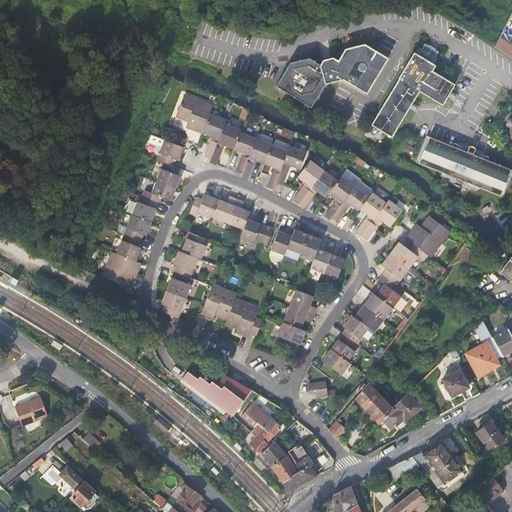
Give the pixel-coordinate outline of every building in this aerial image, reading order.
[(419,55),(436,61),(441,50),(423,43),(419,55)] [(387,59),(363,45),(343,49),(336,61),(320,65),(307,58),(287,63),(273,86),(309,107),(322,84),(341,80),(365,94),(387,59)] [(369,126),(376,131),(389,139),(417,93),(441,107),(452,87),(430,73),(433,67),(412,55),(412,54),(396,79),(396,80),(369,126)] [(185,125),(201,131),(204,126),(209,111),(212,105),(183,93),(174,115),(187,120),(185,125)] [(226,118),(209,111),(204,126),(201,131),(218,138),(224,122),(226,118)] [(511,122),(511,123),(507,121),(503,127),(507,130),(507,131),(506,135),(507,140),(508,143),(509,143),(511,146),(511,147),(511,122)] [(241,128),(224,122),(218,138),(216,142),(233,148),(240,130),(241,128)] [(233,148),(248,154),(255,137),(240,130),(233,148)] [(271,143),(255,137),(248,154),(247,156),(263,162),(271,143)] [(174,160),(178,160),(183,147),(163,139),(156,158),(162,161),(171,164),(174,160)] [(210,139),(203,155),(210,157),(215,145),(216,142),(210,139)] [(507,175),(425,141),(416,163),(498,196),(507,175)] [(287,149),(271,143),(263,162),(280,169),(281,165),(283,161),(287,149)] [(305,151),(289,144),(287,149),(283,161),(299,167),(305,151)] [(221,148),(215,145),(210,157),(208,161),(215,163),(221,148)] [(235,169),(241,172),(246,160),(247,156),(240,154),(235,169)] [(322,169),(309,159),(297,176),(310,186),(322,169)] [(252,163),(246,160),(241,172),(240,174),(239,176),(246,179),(252,163)] [(176,174),(179,167),(171,164),(162,161),(154,181),(175,189),(180,175),(176,174)] [(289,168),(281,165),(280,169),(279,172),(275,181),(282,184),(289,168)] [(337,180),(322,169),(310,186),(324,196),(328,191),(337,180)] [(266,186),(273,189),(275,181),(279,172),(272,170),(266,186)] [(355,185),(341,174),(337,180),(328,191),(343,202),(344,200),(355,185)] [(170,200),(175,189),(154,181),(150,192),(144,190),(141,196),(158,202),(160,196),(170,200)] [(292,199),(297,203),(307,189),(302,185),(292,199)] [(369,195),(355,185),(344,200),(358,210),(359,208),(369,195)] [(314,193),(307,189),(297,203),(303,207),(314,193)] [(385,201),(371,191),(369,195),(359,208),(373,218),(375,215),(385,201)] [(196,212),(210,217),(210,215),(217,198),(203,193),(201,199),(195,196),(189,212),(194,215),(196,212)] [(226,202),(217,198),(210,215),(226,222),(235,198),(228,195),(226,202)] [(150,221),(158,202),(141,196),(139,201),(137,201),(132,214),(139,217),(150,221)] [(242,200),(235,198),(226,222),(243,228),(247,218),(249,211),(240,207),(242,200)] [(375,215),(390,225),(394,221),(403,208),(388,198),(385,201),(375,215)] [(325,215),(330,219),(332,216),(340,205),(335,201),(325,215)] [(349,207),(343,202),(340,205),(332,216),(338,220),(349,207)] [(145,235),(150,221),(139,217),(132,214),(124,234),(126,234),(140,240),(142,234),(145,235)] [(414,227),(409,232),(405,238),(413,243),(428,254),(438,241),(440,243),(450,230),(429,215),(418,230),(414,227)] [(267,225),(261,223),(247,218),(243,228),(240,237),(253,242),(254,239),(260,241),(267,225)] [(356,232),(360,236),(371,221),(366,218),(356,232)] [(377,226),(371,221),(360,236),(367,240),(377,226)] [(273,228),(267,225),(260,241),(267,244),(273,228)] [(271,248),(284,254),(287,247),(291,235),(278,230),(271,248)] [(307,233),(300,230),(299,233),(293,231),(291,235),(287,247),(300,253),(307,233)] [(188,231),(180,251),(196,257),(200,258),(205,244),(202,243),(204,237),(202,236),(188,231)] [(315,236),(307,233),(300,253),(313,258),(317,248),(320,241),(314,239),(315,236)] [(137,246),(140,240),(126,234),(124,234),(117,254),(135,261),(140,247),(137,246)] [(423,260),(428,254),(413,243),(409,249),(398,241),(389,252),(409,267),(417,256),(423,260)] [(324,250),(317,248),(313,258),(310,267),(323,272),(329,256),(323,253),(324,250)] [(189,277),(196,257),(180,251),(177,250),(172,263),(175,265),(172,270),(189,277)] [(397,283),(409,267),(389,252),(381,263),(386,267),(383,272),(397,283)] [(135,275),(140,263),(135,261),(117,254),(114,253),(110,263),(106,263),(102,276),(127,285),(130,278),(127,277),(129,273),(135,275)] [(338,256),(330,253),(329,256),(323,272),(336,277),(343,261),(337,259),(338,256)] [(511,282),(511,254),(498,272),(511,282)] [(187,283),(189,277),(172,270),(165,290),(185,297),(190,284),(187,283)] [(393,288),(397,283),(383,272),(379,277),(384,282),(376,294),(393,306),(401,295),(393,288)] [(219,316),(226,319),(233,301),(234,300),(220,294),(221,292),(210,287),(203,304),(200,313),(213,318),(216,312),(220,314),(219,316)] [(309,304),(313,295),(301,290),(295,288),(289,305),(313,314),(316,307),(309,304)] [(177,317),(185,297),(165,290),(160,303),(163,304),(161,311),(177,317)] [(384,319),(393,306),(376,294),(373,291),(363,303),(384,319)] [(236,331),(248,336),(249,333),(255,316),(256,313),(245,309),(246,307),(233,301),(226,319),(225,323),(232,326),(233,323),(238,325),(236,331)] [(375,330),(384,319),(363,303),(354,315),(369,326),(375,330)] [(310,321),(313,314),(289,305),(283,321),(300,327),(303,319),(310,321)] [(356,343),(369,326),(354,315),(352,313),(344,324),(347,327),(343,332),(356,343)] [(261,319),(255,316),(249,333),(255,335),(261,319)] [(300,343),(305,329),(300,327),(283,321),(278,335),(300,343)] [(493,356),(499,353),(491,340),(481,321),(473,329),(482,344),(464,353),(476,375),(497,365),(493,356)] [(511,328),(491,340),(499,353),(501,357),(511,350),(511,328)] [(353,348),(356,343),(343,332),(331,348),(348,360),(355,350),(353,348)] [(342,375),(351,362),(348,360),(331,348),(322,360),(342,375)] [(457,370),(442,379),(451,396),(467,388),(457,370)] [(188,372),(182,380),(232,417),(252,391),(225,376),(217,386),(213,382),(210,385),(200,377),(198,379),(188,372)] [(325,381),(308,382),(309,389),(317,388),(318,388),(326,387),(325,381)] [(354,398),(378,423),(378,424),(382,421),(387,416),(393,410),(391,407),(367,382),(365,385),(363,383),(356,391),(358,393),(354,398)] [(318,388),(320,397),(328,396),(326,387),(318,388)] [(419,409),(406,393),(391,407),(393,410),(387,416),(382,421),(390,429),(402,420),(404,422),(419,409)] [(40,398),(31,402),(32,403),(16,409),(22,426),(47,416),(40,398)] [(261,428),(254,436),(248,442),(249,444),(260,453),(269,445),(266,442),(279,428),(252,404),(242,416),(255,426),(256,425),(261,428)] [(164,424),(155,417),(150,424),(164,434),(168,428),(164,424)] [(336,420),(328,428),(333,433),(338,439),(346,430),(336,420)] [(490,424),(476,434),(487,450),(501,439),(490,424)] [(255,426),(250,432),(254,436),(261,428),(256,425),(255,426)] [(404,474),(406,478),(414,472),(422,465),(424,466),(438,485),(441,486),(444,483),(445,485),(463,471),(452,455),(459,450),(449,436),(439,442),(435,446),(423,454),(420,454),(388,469),(397,480),(404,474)] [(263,455),(272,466),(286,454),(286,453),(275,439),(269,445),(260,453),(263,455)] [(292,458),(298,469),(297,470),(298,472),(281,481),(287,491),(307,480),(316,475),(310,466),(312,464),(304,451),(292,458)] [(278,475),(281,481),(298,472),(297,470),(286,454),(272,466),(278,475)] [(70,497),(80,506),(82,506),(85,508),(91,508),(95,503),(95,499),(97,497),(93,493),(94,492),(67,467),(60,475),(77,490),(70,497)] [(476,486),(487,504),(506,492),(494,474),(476,486)] [(184,485),(181,488),(183,491),(178,498),(177,499),(192,511),(197,506),(199,503),(195,499),(199,494),(184,485)] [(180,487),(174,494),(178,498),(183,491),(181,488),(180,487)] [(355,502),(350,487),(342,491),(334,495),(336,511),(347,511),(357,507),(357,506),(355,502)] [(411,511),(425,501),(416,491),(390,511),(411,511)] [(159,494),(154,500),(163,507),(168,502),(159,494)] [(174,494),(168,502),(172,506),(177,499),(178,498),(174,494)] [(178,511),(190,511),(192,511),(177,499),(172,506),(172,507),(178,511)] [(178,511),(172,507),(172,506),(168,502),(163,507),(167,511),(178,511)] [(200,502),(199,503),(197,506),(203,511),(205,511),(208,510),(200,502)]
